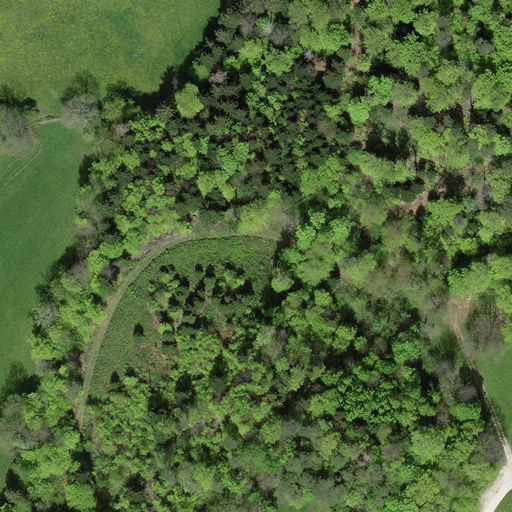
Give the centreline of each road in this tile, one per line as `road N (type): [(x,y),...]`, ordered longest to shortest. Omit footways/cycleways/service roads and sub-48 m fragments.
road 1 (track): [(378,0),(350,60),(350,126),(375,191),(442,298),(511,466)]
road 2 (track): [(456,328),(380,297),(322,261),(168,108)]
